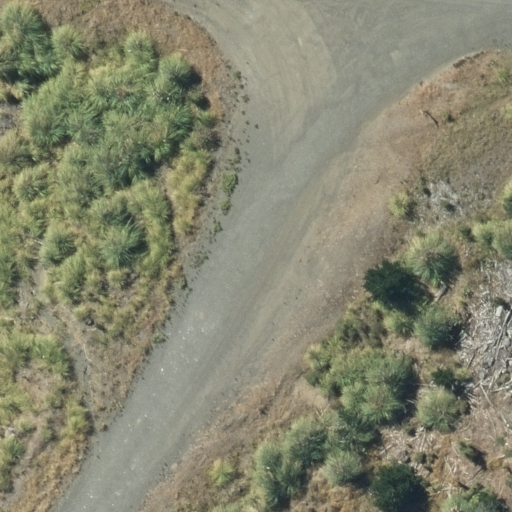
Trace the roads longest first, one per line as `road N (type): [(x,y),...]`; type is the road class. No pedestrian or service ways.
road 1 (track): [(6,511),(344,35)]
road 2 (track): [(344,35),(136,0)]
road 3 (unclassified): [(511,36),(344,35)]
